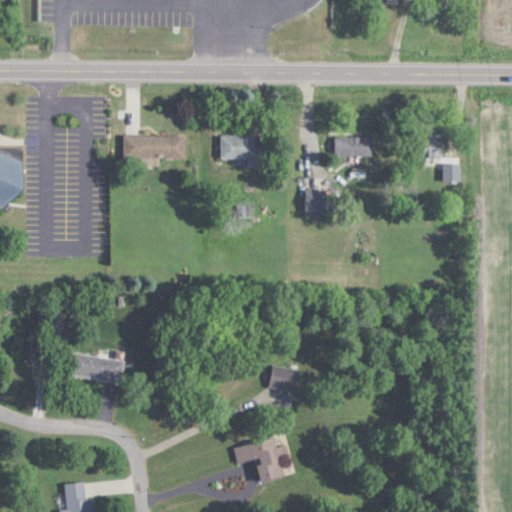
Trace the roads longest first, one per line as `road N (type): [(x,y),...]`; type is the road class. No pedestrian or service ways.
road 1 (tertiary): [(511,67),(0,68)]
road 2 (residential): [(0,416),(130,447)]
